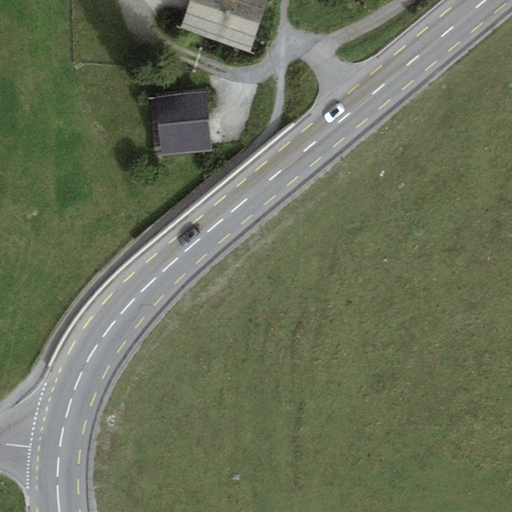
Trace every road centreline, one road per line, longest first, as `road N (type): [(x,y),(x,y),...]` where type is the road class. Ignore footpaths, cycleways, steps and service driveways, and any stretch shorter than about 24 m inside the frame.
road 1 (primary): [(59,450),(86,361),(140,292),(484,0)]
road 2 (track): [(296,46),(257,71),(186,61),(140,29),(131,0)]
road 3 (track): [(285,0),(284,26),(296,46),(316,54),(359,105)]
